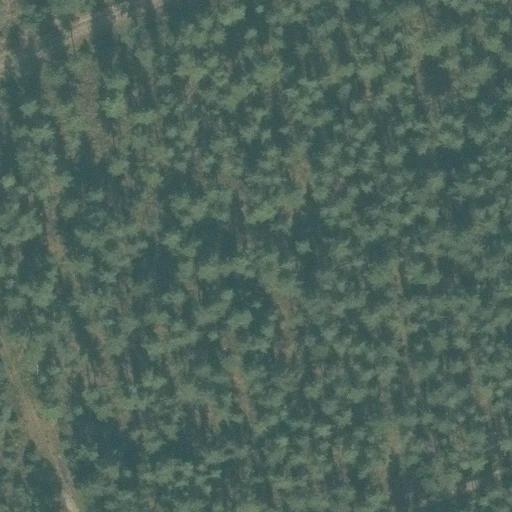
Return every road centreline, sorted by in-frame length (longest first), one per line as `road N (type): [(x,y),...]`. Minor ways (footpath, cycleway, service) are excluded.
road 1 (track): [(74,511),(0,346)]
road 2 (track): [(0,64),(157,0)]
